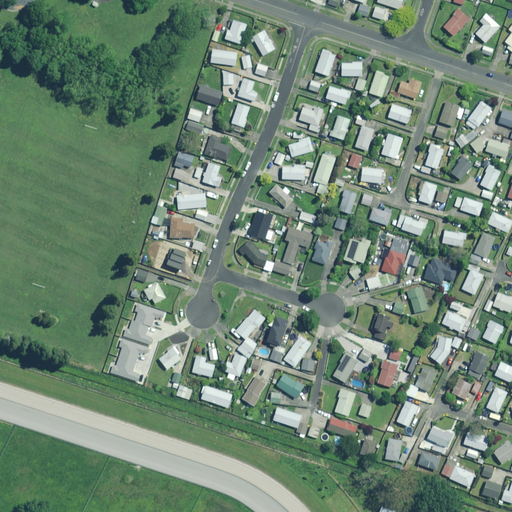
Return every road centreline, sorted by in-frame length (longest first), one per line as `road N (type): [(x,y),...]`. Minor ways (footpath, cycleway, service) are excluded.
road 1 (residential): [(308,17),(213,270)]
road 2 (residential): [(398,192),(442,62)]
road 3 (residential): [(213,270),(330,310)]
